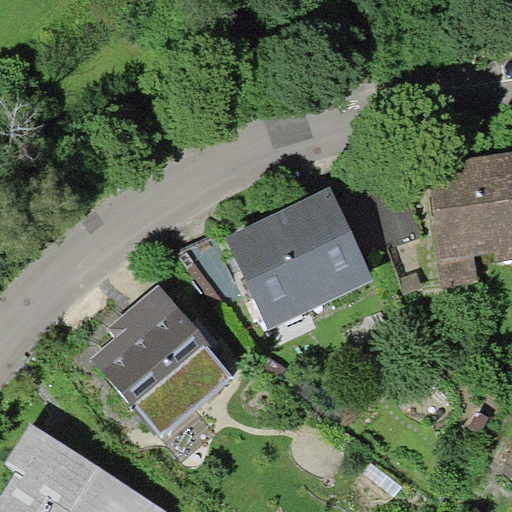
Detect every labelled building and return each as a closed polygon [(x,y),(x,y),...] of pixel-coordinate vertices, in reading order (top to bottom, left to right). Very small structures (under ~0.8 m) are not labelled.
[(511,258),(511,151),(426,164),(436,225),(431,226),(442,294),(480,288),(475,255),(495,253),(496,261),(511,258)] [(368,195),(389,248),(420,236),(399,183),(368,195)] [(330,187),(225,236),(269,329),(374,279),(363,258),(339,207),(330,187)] [(368,195),(339,207),(363,258),(389,248),(368,195)] [(214,234),(176,252),(211,306),(241,293),(214,234)] [(234,374),(158,284),(107,326),(115,336),(91,355),(159,436),(234,374)] [(167,511),(30,424),(5,461),(17,469),(0,495),(0,511),(167,511)] [(511,446),(498,470),(511,477),(511,446)]
